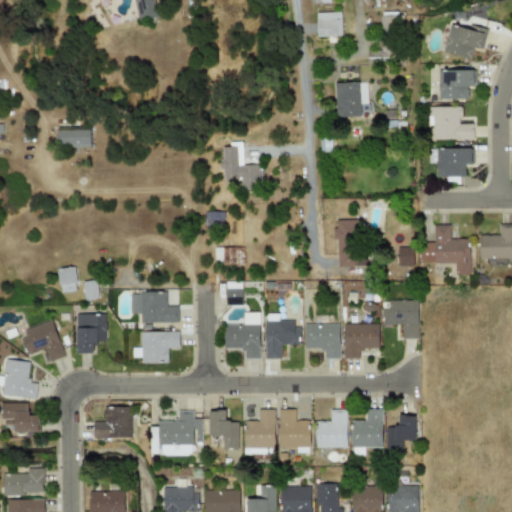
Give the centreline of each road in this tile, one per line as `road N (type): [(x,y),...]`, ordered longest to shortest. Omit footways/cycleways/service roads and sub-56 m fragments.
road 1 (residential): [(73,511),(76,396),(209,392)]
road 2 (residential): [(209,392),(426,390)]
